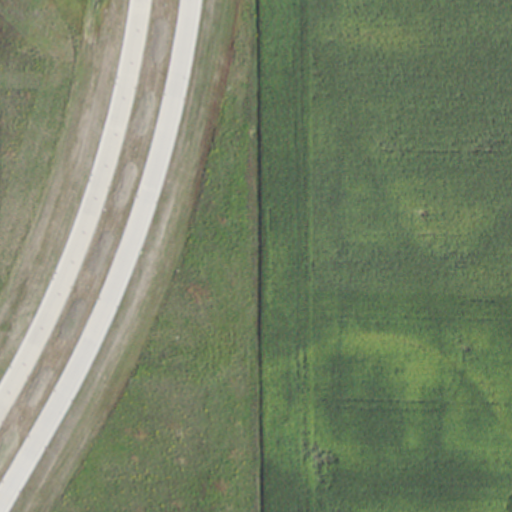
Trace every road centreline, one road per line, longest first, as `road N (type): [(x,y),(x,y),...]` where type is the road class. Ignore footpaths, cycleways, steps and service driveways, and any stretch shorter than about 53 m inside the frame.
road 1 (tertiary): [(0,499),(65,386),(109,287),(138,210),(191,0)]
road 2 (tertiary): [(142,0),(99,187),(45,321),(0,403)]
